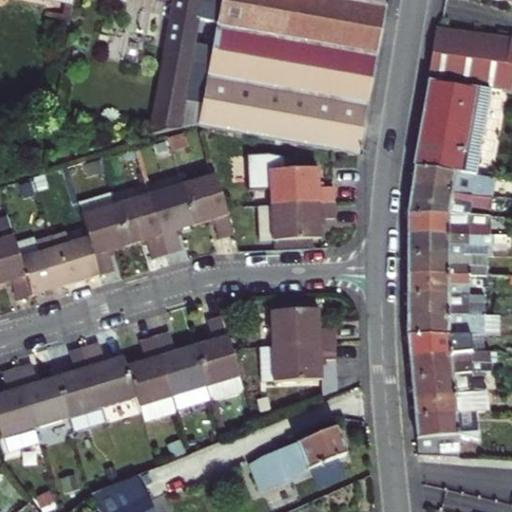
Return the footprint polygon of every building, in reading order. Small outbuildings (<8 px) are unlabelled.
[(201,19),(220,21),(223,0),(175,0),(151,133),(202,124),(210,76),(191,73),(201,19)] [(223,0),(220,21),(210,76),(202,124),(201,127),(207,128),(358,156),(386,6),(382,0),(223,0)] [(432,79),(498,90),(511,92),(511,38),(510,38),(437,26),(429,78),(432,79)] [(486,174),(498,90),(432,79),(416,168),(486,174)] [(271,189),(271,206),(334,207),(334,190),(314,190),(313,170),(281,170),(281,157),(264,154),(243,153),(243,190),(271,189)] [(486,174),(416,168),(414,186),(495,195),(497,175),(486,174)] [(186,182),(199,225),(219,219),(225,237),(239,233),(230,205),(221,172),(186,182)] [(186,182),(151,193),(170,253),(185,249),(180,230),(199,225),(186,182)] [(493,206),(495,195),(414,186),(411,213),(452,216),(453,202),(493,206)] [(170,253),(151,193),(117,203),(130,245),(149,240),(155,257),(170,253)] [(130,245),(117,203),(82,213),(89,237),(101,273),(116,269),(111,250),(130,245)] [(334,222),(334,207),(271,206),(256,206),(256,241),(314,241),(314,222),(334,222)] [(493,218),(452,216),(411,213),(410,234),(492,237),(493,218)] [(0,224),(0,282),(13,279),(19,298),(33,294),(22,257),(15,234),(11,221),(0,224)] [(101,273),(89,237),(69,243),(66,233),(53,237),(67,284),(101,273)] [(497,237),(492,237),(410,234),(409,255),(470,257),(490,257),(490,246),(496,247),(497,237)] [(40,252),(22,257),(33,294),(67,284),(53,237),(37,242),(40,252)] [(470,257),(409,255),(409,274),(469,276),(489,276),(489,269),(470,268),(470,257)] [(489,269),(490,257),(470,257),(470,268),(489,269)] [(469,276),(409,274),(409,293),(470,295),(469,276)] [(470,295),(409,293),(409,313),(485,315),(485,296),(470,295)] [(273,308),(273,344),(335,344),(335,328),(316,328),(316,308),(273,308)] [(485,315),(409,313),(409,335),(474,336),(484,336),(485,315)] [(238,397),(244,388),(231,344),(223,317),(209,321),(214,339),(196,345),(212,400),(213,404),(238,397)] [(212,400),(196,345),(178,350),(173,331),(157,336),(175,397),(179,409),(212,400)] [(474,354),(474,336),(409,335),(411,356),(474,354)] [(175,397),(157,336),(143,340),(148,359),(128,365),(138,398),(141,407),(175,397)] [(490,354),(490,336),(484,336),(474,336),(474,354),(490,354)] [(106,342),(86,348),(105,407),(138,398),(128,365),(125,355),(111,359),(106,342)] [(335,344),(273,344),(273,379),(317,379),(317,358),(336,358),(335,344)] [(105,407),(86,348),(67,354),(72,371),(58,375),(71,417),(76,432),(109,422),(105,407)] [(493,374),(494,354),(490,354),(474,354),(411,356),(413,375),(477,374),(488,374),(493,374)] [(34,363),(20,367),(38,428),(71,417),(58,375),(40,380),(34,363)] [(0,414),(7,438),(38,428),(20,367),(5,371),(11,391),(0,394),(0,414)] [(488,385),(477,385),(477,374),(413,375),(415,395),(488,393),(488,385)] [(488,385),(488,374),(477,374),(477,385),(488,385)] [(480,414),(489,414),(488,393),(415,395),(417,416),(474,414),(479,414),(480,414)] [(479,414),(474,414),(417,416),(419,438),(462,435),(479,439),(479,431),(479,414)] [(312,471),(339,459),(348,454),(336,427),(258,460),(251,467),(261,493),(312,471)] [(462,435),(419,438),(421,454),(463,457),(462,435)] [(339,459),(312,471),(319,487),(345,474),(339,459)] [(104,511),(149,511),(134,478),(127,481),(96,494),(104,511)]
